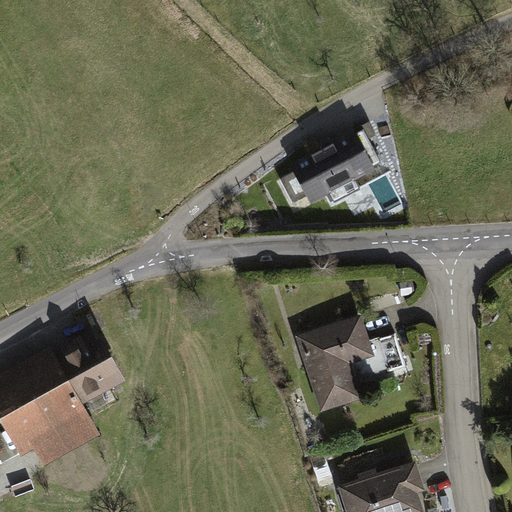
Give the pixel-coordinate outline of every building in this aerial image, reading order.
[(359,125),(288,164),(308,201),(379,162),(359,125)] [(354,313),(294,334),(319,406),(355,394),(344,361),(368,353),(354,313)] [(75,351),(0,392),(0,406),(22,447),(32,441),(43,461),(96,431),(78,398),(120,375),(97,333),(72,346),(75,351)] [(99,447),(88,457),(95,464),(106,454),(99,447)] [(419,485),(412,461),(341,482),(350,511),(411,511),(418,510),(412,488),(419,485)]
